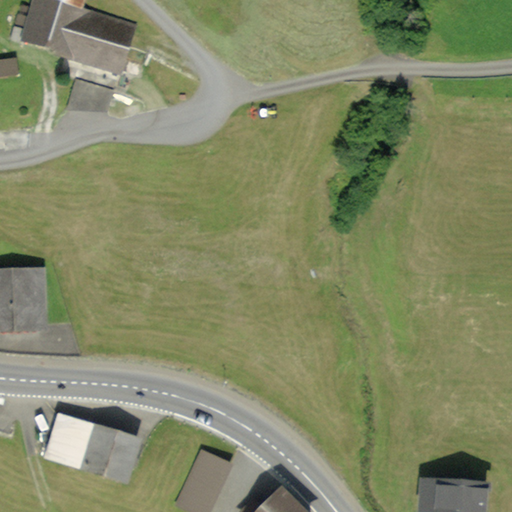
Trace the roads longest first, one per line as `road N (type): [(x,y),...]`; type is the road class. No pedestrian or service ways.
road 1 (primary): [(0,377),(148,389),(213,410),(283,455),(335,511)]
road 2 (residential): [(0,161),(213,101),(206,65),(142,0)]
road 3 (track): [(216,96),(355,72),(511,68)]
